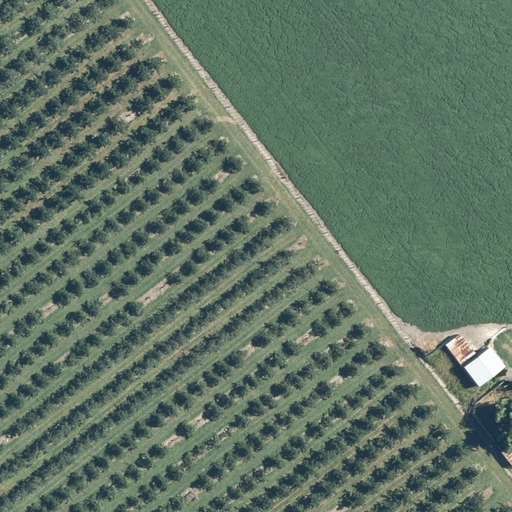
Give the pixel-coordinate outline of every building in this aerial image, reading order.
[(440,55),(425,68),(442,86),(456,73),(440,55)] [(511,153),(502,162),(511,174),(511,153)] [(476,352),(459,331),(444,343),(477,385),(504,364),(487,343),(476,352)] [(441,344),(432,332),(417,343),(426,356),(441,344)] [(511,465),(511,439),(510,438),(497,449),(511,466),(511,465)]
